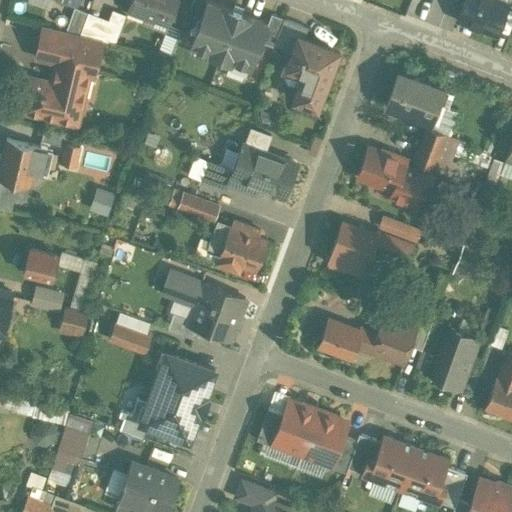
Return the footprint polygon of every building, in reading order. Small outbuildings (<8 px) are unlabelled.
[(176,0),(129,0),(126,10),(145,17),(146,15),(168,23),(176,0)] [(191,0),(187,13),(200,18),(206,0),(191,0)] [(241,13),(233,9),(232,9),(208,0),(206,0),(200,18),(191,44),(210,51),(209,53),(230,61),(231,59),(250,66),(260,40),(267,22),(242,12),(241,13)] [(506,3),(499,0),(464,0),(457,18),(495,32),(506,3)] [(88,12),(74,6),(66,28),(80,33),(88,12)] [(271,13),(268,22),(267,22),(260,40),(273,45),(284,17),(271,13)] [(308,26),(284,17),(273,45),(292,53),(299,35),(304,37),(308,26)] [(66,30),(43,25),(36,56),(57,61),(59,62),(66,30)] [(80,33),(66,30),(59,62),(57,61),(52,82),(31,77),(23,108),(58,117),(61,103),(79,107),(88,71),(94,73),(102,39),(80,33)] [(304,37),(299,35),(292,53),(288,66),(304,72),(295,98),(316,106),(338,49),(304,37)] [(435,86),(397,72),(386,102),(424,116),(435,86)] [(68,131),(44,126),(41,139),(64,145),(65,141),(68,131)] [(446,133),(427,126),(421,142),(439,149),(446,133)] [(83,135),(68,131),(65,141),(80,145),(83,135)] [(457,138),(446,133),(439,149),(451,154),(457,138)] [(47,147),(6,137),(0,163),(0,177),(29,184),(32,170),(41,173),(47,147)] [(80,145),(65,141),(64,145),(60,160),(76,164),(80,145)] [(296,162),(243,142),(233,168),(228,181),(228,182),(254,191),(257,183),(284,193),(296,162)] [(439,149),(421,142),(414,160),(433,168),(439,149)] [(407,157),(382,148),(382,150),(369,145),(358,176),(393,189),(391,194),(412,202),(416,191),(425,194),(433,176),(404,165),(407,157)] [(451,154),(439,149),(433,168),(444,172),(451,154)] [(493,157),(482,187),(494,191),(505,161),(493,157)] [(233,168),(208,159),(201,178),(226,188),(228,182),(228,181),(233,168)] [(218,202),(185,189),(178,207),(218,222),(218,221),(212,219),(218,202)] [(404,222),(382,214),(378,225),(400,233),(404,222)] [(231,225),(218,220),(218,221),(218,222),(205,255),(217,259),(216,261),(239,269),(241,263),(256,268),(267,238),(258,235),(260,228),(233,218),(231,225)] [(363,269),(364,269),(381,275),(390,253),(406,259),(413,243),(376,229),(375,232),(342,220),(332,248),(350,254),(347,263),(363,269)] [(57,253),(31,247),(25,272),(51,278),(57,253)] [(484,256),(462,248),(456,264),(479,272),(484,256)] [(197,278),(170,268),(163,289),(191,300),(193,295),(191,294),(197,278)] [(447,274),(432,268),(424,289),(439,294),(447,274)] [(246,296),(197,278),(191,294),(193,295),(197,296),(190,317),(188,322),(199,326),(230,338),(246,296)] [(12,291),(0,287),(0,339),(2,329),(3,330),(12,291)] [(63,294),(35,287),(31,303),(59,309),(63,294)] [(86,311),(66,306),(62,324),(82,328),(86,311)] [(190,317),(173,311),(167,327),(195,337),(199,326),(188,322),(190,317)] [(420,314),(415,329),(416,329),(410,344),(421,348),(433,318),(420,314)] [(359,327),(328,315),(317,344),(352,357),(357,343),(370,348),(377,331),(360,325),(359,327)] [(415,329),(382,317),(377,331),(370,348),(404,361),(410,344),(416,329),(415,329)] [(149,331),(117,319),(111,337),(143,348),(149,331)] [(478,337),(444,325),(428,372),(461,384),(472,353),(478,337)] [(511,350),(507,349),(497,375),(511,380),(511,350)] [(139,421),(188,439),(214,369),(165,350),(139,421)] [(65,354),(56,352),(51,369),(60,371),(65,354)] [(472,353),(461,384),(459,390),(471,394),(484,357),(472,353)] [(511,380),(497,375),(496,375),(484,406),(511,416),(511,380)] [(309,407),(288,399),(283,413),(279,411),(275,420),(277,425),(275,426),(270,439),(278,442),(302,451),(318,408),(309,405),(309,407)] [(279,411),(268,407),(256,438),(277,446),(278,442),(270,439),(275,426),(277,425),(275,420),(279,411)] [(347,421),(326,413),(327,412),(318,408),(302,451),(327,460),(335,463),(339,450),(338,447),(343,445),(347,436),(342,434),(347,421)] [(376,438),(359,432),(356,439),(357,440),(347,466),(361,471),(371,446),(374,444),(376,438)] [(374,444),(371,446),(361,471),(361,473),(400,488),(416,444),(383,432),(380,440),(376,438),(374,444)] [(347,436),(343,445),(338,447),(339,450),(335,463),(327,460),(325,464),(345,471),(347,466),(357,440),(356,439),(347,436)] [(449,456),(416,444),(400,488),(440,502),(440,500),(450,475),(448,472),(450,466),(446,464),(449,456)] [(165,511),(179,477),(132,459),(118,495),(161,511),(165,511)] [(467,472),(450,466),(448,472),(450,475),(440,500),(454,505),(457,498),(467,472)] [(496,511),(506,486),(479,477),(470,502),(466,511),(496,511)] [(275,492),(242,479),(236,495),(258,504),(261,497),(272,501),(275,492)] [(511,511),(511,488),(506,486),(496,511),(511,511)] [(82,511),(85,504),(55,493),(48,511),(82,511)] [(301,511),(272,501),(261,497),(258,504),(256,510),(253,509),(252,511),(301,511)] [(454,505),(451,511),(466,511),(470,502),(457,498),(454,505)]
